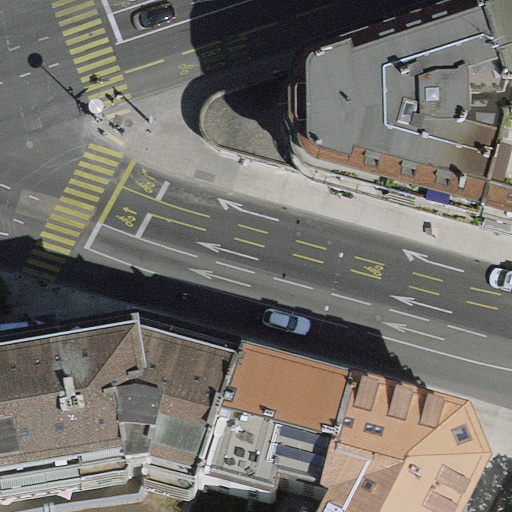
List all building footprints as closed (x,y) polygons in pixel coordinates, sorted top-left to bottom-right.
[(511,1),(481,12),(510,104),(511,104),(511,1)] [(365,192),(485,225),(510,134),(506,124),(474,125),(473,115),(506,114),(510,104),(481,12),(294,75),(288,84),(288,104),(291,158),(295,173),(365,192)] [(220,152),(295,173),(291,158),(288,104),(288,84),(294,75),(216,100),(205,111),(203,127),(208,142),(220,152)] [(511,232),(511,133),(510,134),(485,225),(511,232)] [(202,487),(242,366),(138,337),(63,350),(84,481),(143,471),(144,478),(199,494),(202,487)] [(0,495),(84,481),(63,350),(0,359),(0,495)] [(280,490),(326,505),(352,396),(242,366),(202,487),(277,507),(280,490)] [(462,511),(484,471),(463,426),(352,396),(326,505),(337,509),(334,511),(462,511)] [(0,511),(192,511),(199,494),(144,478),(143,471),(84,481),(0,495),(0,511)]
